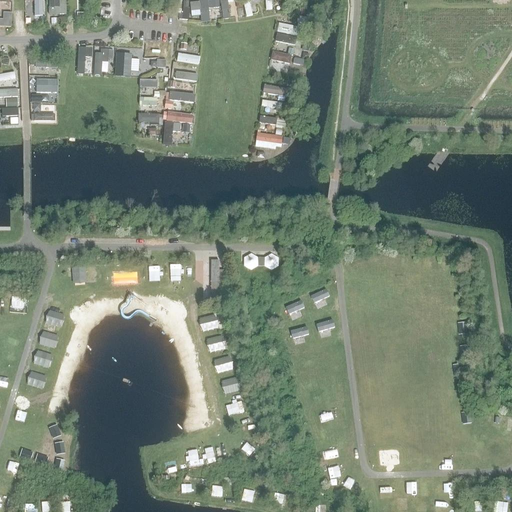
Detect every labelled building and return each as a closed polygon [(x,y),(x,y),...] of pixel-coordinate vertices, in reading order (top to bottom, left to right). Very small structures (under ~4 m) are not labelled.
[(45,0),(46,17),(68,17),(67,0),(45,0)] [(209,23),(208,9),(213,9),(219,8),(217,0),(210,0),(211,1),(207,1),(207,0),(199,1),(199,3),(190,4),(191,17),(200,16),(201,24),(209,23)] [(220,0),(223,21),(230,20),(227,2),(233,1),(233,0),(220,0)] [(254,17),(250,0),(243,0),(248,18),(254,17)] [(188,9),(183,9),(182,8),(182,15),(179,15),(179,17),(179,20),(187,20),(188,21),(189,9),(188,9)] [(11,14),(4,14),(3,21),(0,20),(0,27),(11,28),(11,14)] [(277,33),(304,38),(307,19),(299,17),(297,28),(278,24),(277,33)] [(278,34),(276,42),(297,47),(299,39),(278,34)] [(83,74),(84,58),(91,58),(91,49),(84,49),(78,49),(77,60),(76,74),(82,74),(83,74)] [(100,73),(101,62),(107,62),(108,59),(108,50),(100,49),(100,54),(95,54),(93,75),(100,76),(100,73)] [(272,61),(291,65),(293,57),(274,52),(272,61)] [(130,77),(131,55),(116,54),(115,77),(124,77),(125,78),(129,78),(130,77)] [(200,66),(202,58),(180,54),(178,61),(200,66)] [(165,69),(165,61),(157,61),(157,68),(165,69)] [(176,80),(198,83),(199,75),(177,71),(176,80)] [(56,94),(56,81),(36,81),(36,94),(56,94)] [(156,88),(157,83),(142,82),(141,91),(151,91),(151,88),(156,88)] [(297,96),(288,96),(287,104),(297,105),(297,102),(297,96)] [(18,109),(6,110),(6,118),(18,117),(18,109)] [(173,124),(172,133),(180,134),(181,125),(173,124)] [(271,255),(265,259),(257,258),(251,255),(248,256),(244,258),(244,267),(251,271),(258,267),(264,267),(271,271),(278,267),(278,259),(273,256),(271,255)] [(228,271),(218,271),(218,263),(210,263),(210,303),(218,303),(218,301),(228,302),(228,271)] [(328,305),(326,300),(331,298),(327,290),(312,296),(318,309),(328,305)] [(334,321),(318,325),(320,333),(336,329),(334,321)] [(465,324),(458,325),(459,335),(466,335),(465,324)] [(291,331),(293,340),(310,336),(308,328),(291,331)] [(467,347),(460,348),(461,358),(468,358),(467,347)] [(229,371),(239,368),(237,359),(226,362),(229,371)] [(460,366),(453,367),(454,377),(461,376),(460,366)] [(465,388),(458,389),(459,399),(466,398),(465,388)] [(468,414),(461,415),(463,425),(470,424),(468,414)] [(56,427),(49,429),(53,439),(60,436),(56,427)] [(62,444),(55,445),(57,455),(64,454),(62,444)] [(29,461),(31,454),(22,451),(19,458),(29,461)] [(45,466),(47,459),(37,456),(35,463),(45,466)] [(63,462),(56,460),(54,471),(61,472),(63,462)] [(42,503),(42,511),(52,511),(52,503),(42,503)] [(71,511),(71,503),(62,503),(62,511),(71,511)] [(443,511),(444,503),(434,503),(434,511),(443,511)]
